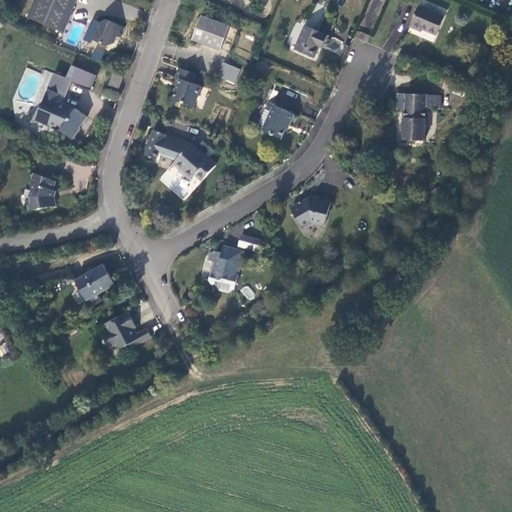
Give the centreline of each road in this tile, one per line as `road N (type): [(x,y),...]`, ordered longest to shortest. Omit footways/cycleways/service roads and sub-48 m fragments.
road 1 (residential): [(147,259),(314,161),(364,48)]
road 2 (residential): [(171,0),(114,161),(115,216),(147,259)]
